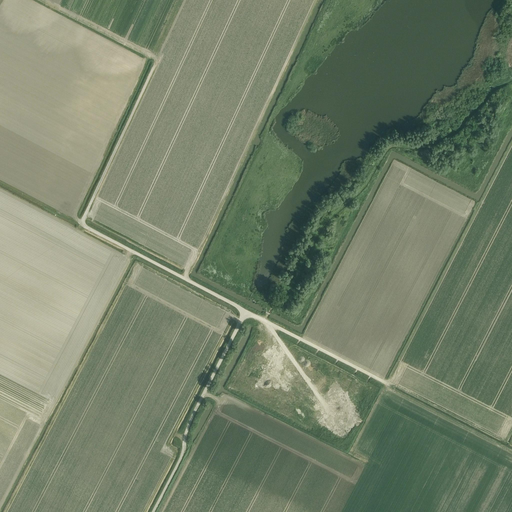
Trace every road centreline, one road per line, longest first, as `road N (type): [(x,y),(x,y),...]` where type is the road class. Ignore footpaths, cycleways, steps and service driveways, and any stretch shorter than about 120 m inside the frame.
road 1 (track): [(242,313),(82,221),(155,63)]
road 2 (track): [(153,511),(242,313)]
road 3 (track): [(381,380),(264,320)]
